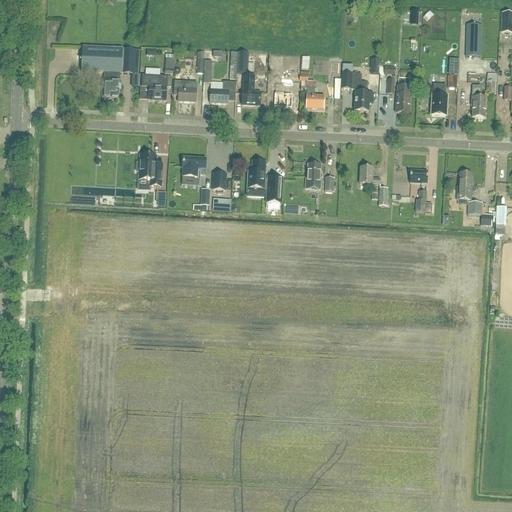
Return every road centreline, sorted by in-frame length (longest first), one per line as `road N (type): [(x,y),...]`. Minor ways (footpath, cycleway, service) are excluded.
road 1 (unclassified): [(511,148),(16,122)]
road 2 (secondary): [(0,511),(16,122)]
road 3 (secondary): [(16,122),(20,0)]
